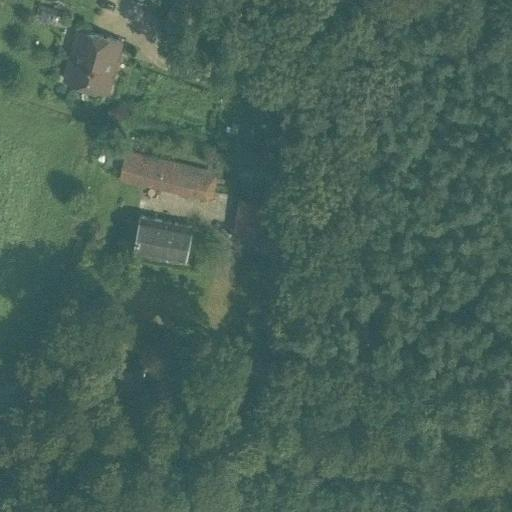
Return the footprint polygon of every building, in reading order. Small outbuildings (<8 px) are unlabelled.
[(187,37),(198,0),(172,0),(163,29),(187,37)] [(107,90),(121,43),(78,31),(65,77),(107,90)] [(205,67),(212,46),(189,39),(182,60),(205,67)] [(219,171),(125,149),(123,154),(113,152),(110,165),(121,167),(118,178),(186,194),(187,193),(212,199),(219,171)] [(267,236),(272,199),(239,195),(234,232),(267,236)] [(184,258),(191,225),(141,215),(134,249),(184,258)]
